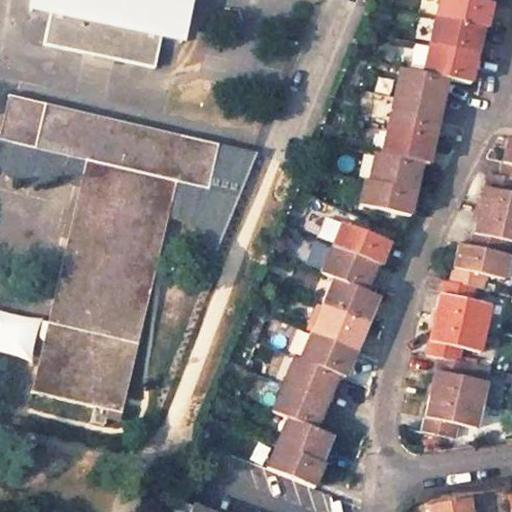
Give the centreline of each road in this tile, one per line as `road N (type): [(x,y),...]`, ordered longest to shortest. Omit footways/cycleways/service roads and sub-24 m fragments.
road 1 (residential): [(344,0),(169,408)]
road 2 (residential): [(511,72),(413,270),(384,382),(379,480)]
road 3 (residential): [(379,480),(511,459)]
